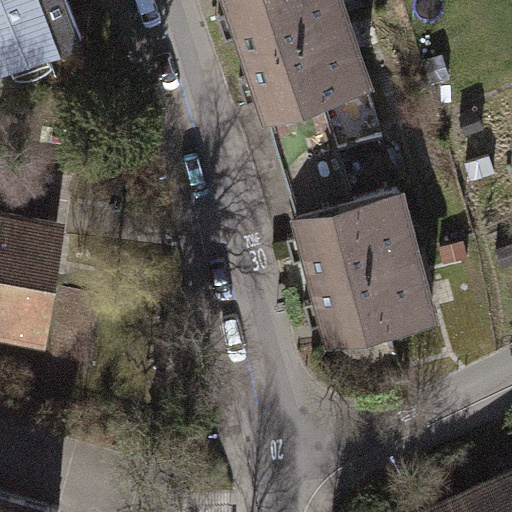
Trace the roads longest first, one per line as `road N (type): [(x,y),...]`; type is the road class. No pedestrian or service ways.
road 1 (residential): [(172,0),(236,216),(283,440)]
road 2 (residential): [(283,440),(406,414),(511,363)]
